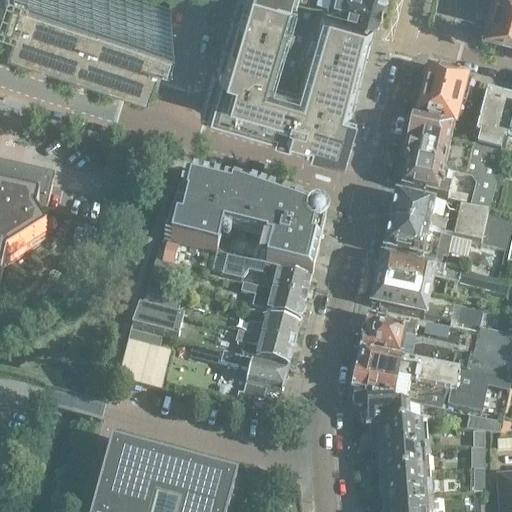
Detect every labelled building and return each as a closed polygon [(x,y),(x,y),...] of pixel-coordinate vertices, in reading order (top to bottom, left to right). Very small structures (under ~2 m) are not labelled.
[(163,21),(169,4),(156,0),(3,0),(3,2),(142,49),(153,17),(163,21)] [(373,19),(309,0),(234,0),(216,66),(213,66),(199,112),(327,149),(333,150),(337,136),(345,138),(349,125),(350,125),(355,107),(351,106),(373,19)] [(322,0),(376,14),(378,0),(322,0)] [(511,0),(477,0),(473,16),(483,24),(511,32),(511,0)] [(426,86),(423,96),(465,107),(471,83),(465,81),(429,72),(428,74),(425,75),(423,83),(426,86)] [(511,101),(485,95),(472,148),(505,155),(507,145),(508,145),(511,127),(511,101)] [(465,107),(423,96),(417,122),(453,130),(455,120),(462,121),(465,107)] [(504,157),(505,155),(472,148),(450,142),(454,130),(453,130),(417,122),(411,121),(403,158),(402,161),(406,162),(405,166),(406,166),(453,177),(472,182),(475,188),(469,213),(489,218),(489,217),(502,165),(504,157)] [(453,177),(406,166),(401,191),(467,206),(469,198),(455,195),(452,196),(449,196),(453,177)] [(0,283),(4,267),(44,241),(33,225),(37,210),(47,212),(54,180),(0,167),(0,283)] [(282,203),(233,189),(186,177),(181,198),(179,197),(163,241),(216,254),(221,231),(266,242),(265,244),(270,245),(265,266),(311,278),(322,233),(322,228),(324,225),(325,220),(323,216),(319,213),(314,213),(310,211),(293,206),(291,205),(282,203)] [(389,225),(389,227),(468,246),(480,249),(481,248),(506,254),(511,225),(511,221),(489,217),(489,218),(469,213),(460,211),(458,219),(449,217),(445,210),(395,198),(394,201),(395,201),(390,225),(389,225)] [(383,253),(382,255),(421,265),(422,264),(441,268),(442,260),(446,261),(444,269),(444,270),(461,274),(465,260),(468,246),(389,227),(388,228),(390,229),(384,253),(383,253)] [(167,245),(163,262),(174,265),(179,248),(167,245)] [(382,260),(377,284),(430,296),(433,281),(507,300),(510,286),(461,274),(444,270),(443,273),(382,260)] [(149,284),(174,291),(180,272),(154,264),(149,284)] [(260,279),(258,290),(305,302),(311,282),(277,273),(274,283),(260,279)] [(244,279),(243,286),(240,297),(255,301),(268,304),(266,313),(300,323),(305,302),(258,290),(252,288),(254,281),(244,279)] [(377,284),(371,308),(451,326),(449,336),(476,342),(479,333),(479,332),(491,335),(494,320),(453,312),(451,320),(433,316),(430,310),(427,310),(430,296),(377,284)] [(131,329),(132,329),(178,341),(184,320),(139,308),(131,329)] [(229,330),(229,331),(238,333),(294,347),(299,327),(265,318),(263,328),(230,319),(227,330),(229,330)] [(366,318),(360,355),(361,355),(487,382),(507,386),(511,366),(511,365),(511,340),(479,333),(476,342),(449,336),(426,331),(424,342),(415,343),(418,329),(366,318)] [(171,352),(159,348),(162,339),(132,330),(118,378),(160,390),(171,352)] [(238,333),(235,343),(244,346),(242,354),(255,357),(254,359),(289,367),(294,347),(238,333)] [(237,394),(234,405),(253,410),(256,400),(261,401),(264,390),(281,395),(287,371),(223,355),(220,365),(237,370),(238,365),(246,367),(245,369),(248,370),(242,395),(237,394)] [(510,387),(507,386),(361,355),(356,377),(352,395),(352,396),(393,404),(408,407),(423,410),(441,413),(445,395),(450,396),(447,410),(482,417),(487,392),(508,397),(510,387)] [(393,404),(352,396),(353,413),(365,413),(366,431),(370,431),(402,429),(411,429),(408,407),(393,404)] [(501,426),(468,419),(466,433),(499,437),(501,426)] [(402,429),(370,431),(371,445),(373,445),(374,455),(380,455),(380,456),(421,452),(420,428),(411,429),(402,429)] [(484,452),(484,435),(472,435),(472,452),(484,452)] [(227,511),(237,476),(110,441),(90,511),(227,511)] [(421,452),(380,456),(382,481),(423,478),(422,461),(427,461),(427,452),(421,452)] [(472,452),(471,452),(471,473),(473,473),(482,473),(484,473),(484,452),(472,452)] [(484,473),(473,473),(473,496),(484,496),(484,473)] [(423,478),(382,481),(384,507),(430,503),(429,488),(424,488),(423,478)] [(511,511),(511,479),(498,481),(499,511),(511,511)] [(430,511),(430,503),(384,507),(383,511),(430,511)]
